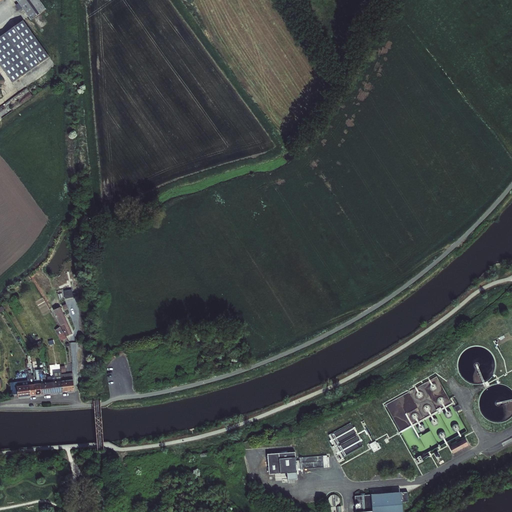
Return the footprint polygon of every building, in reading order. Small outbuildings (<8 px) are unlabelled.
[(46,9),(39,0),(16,0),(19,3),(22,8),(31,20),(46,9)] [(0,36),(0,65),(13,83),(49,57),(23,20),(0,36)] [(64,291),(65,299),(73,297),(71,286),(67,287),(67,290),(64,291)] [(61,325),(66,336),(72,334),(60,307),(53,310),(60,326),(61,325)] [(55,330),(61,341),(67,338),(60,327),(55,330)] [(34,344),(38,350),(44,346),(40,340),(34,344)] [(61,374),(61,373),(61,371),(53,372),(54,378),(51,378),(51,382),(62,381),(61,374)] [(61,374),(62,381),(73,380),(72,373),(61,374)] [(73,380),(62,381),(63,392),(74,391),(73,380)] [(63,392),(62,381),(51,382),(52,393),(63,392)] [(17,386),(18,394),(18,397),(31,396),(29,385),(20,386),(18,386),(17,386)] [(449,447),(453,454),(468,445),(465,439),(449,447)] [(369,444),(374,452),(381,448),(378,442),(376,443),(375,441),(369,444)] [(268,454),(269,474),(280,473),(279,459),(295,457),(295,452),(268,454)] [(417,465),(423,461),(421,456),(420,455),(417,457),(417,458),(416,459),(415,459),(417,463),(416,463),(417,465)] [(279,459),(280,473),(296,472),(295,457),(279,459)] [(329,503),(330,504),(331,505),(332,505),(332,506),(333,506),(334,506),(335,506),(335,505),(336,505),(337,505),(337,504),(338,504),(338,503),(339,503),(339,502),(339,501),(339,500),(339,499),(339,498),(339,497),(338,496),(337,496),(337,495),(336,495),(335,494),(334,494),(333,494),(332,495),(331,495),(330,496),(329,497),(328,498),(328,499),(328,500),(328,501),(328,502),(329,503)] [(355,496),(356,511),(361,511),(372,511),(371,495),(355,496)]
